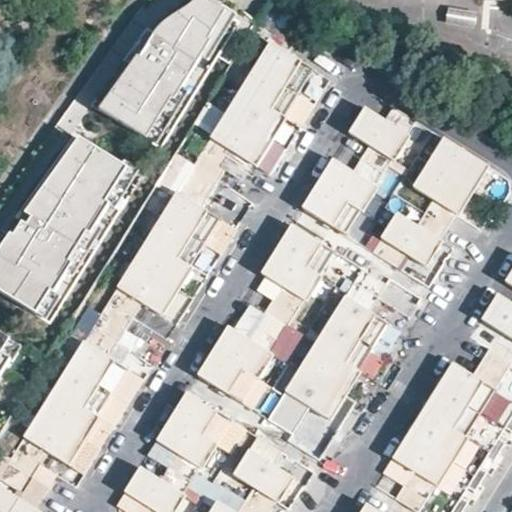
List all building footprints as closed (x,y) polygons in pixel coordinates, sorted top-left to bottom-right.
[(141,34),(91,103),(160,147),(216,57),(230,65),(255,24),(240,12),(226,0),(194,0),(177,19),(157,31),(149,39),(141,34)] [(283,26),(0,477),(0,479),(23,494),(40,467),(48,454),(67,465),(97,417),(126,370),(108,359),(133,319),(143,304),(160,315),(191,267),(220,220),(202,208),(236,154),(254,165),(284,118),(315,68),(325,53),(283,26)] [(312,195),(303,209),(345,236),(360,212),(376,186),(392,160),(408,135),(416,123),(394,109),(386,122),(366,110),(360,118),(350,134),(370,147),(354,172),(333,160),(331,164),(312,195)] [(287,120),(284,118),(254,165),(257,167),(287,120)] [(408,135),(392,160),(396,162),(411,138),(408,135)] [(0,237),(0,295),(49,326),(138,181),(70,139),(0,237)] [(398,215),(373,253),(398,269),(406,255),(424,266),(440,241),(456,215),(486,167),(444,140),(414,188),(434,201),(417,227),(398,215)] [(486,167),(456,215),(460,217),(490,169),(486,167)] [(376,186),(360,212),(364,214),(379,189),(376,186)] [(203,369),(199,377),(241,402),(256,379),(272,354),(304,301),(320,276),(335,252),(293,226),(288,233),(265,269),(262,274),(283,287),(249,340),(229,328),(227,331),(203,369)] [(440,241),(424,266),(428,268),(443,243),(440,241)] [(191,267),(160,315),(164,317),(194,269),(191,267)] [(363,270),(269,420),(293,436),(310,408),(328,419),(358,371),(388,324),(370,313),(387,286),(363,270)] [(511,305),(498,297),(483,321),(511,339),(511,273),(506,282),(511,285),(511,305)] [(320,276),(304,301),(308,303),(324,278),(320,276)] [(0,379),(10,362),(14,364),(22,351),(0,337),(0,379)] [(402,450),(395,461),(413,472),(396,500),(415,511),(463,511),(465,509),(470,502),(463,497),(468,489),(475,493),(483,481),(488,472),(482,468),(487,460),(493,464),(501,451),(506,442),(500,438),(505,429),(511,434),(511,433),(511,363),(490,350),(473,377),(455,365),(449,375),(430,404),(417,426),(402,450)] [(272,354),(256,379),(259,381),(275,356),(272,354)] [(358,371),(328,419),(332,421),(362,374),(358,371)] [(134,480),(126,493),(145,505),(140,511),(173,511),(184,495),(200,468),(216,444),(231,420),(188,394),(185,398),(162,435),(158,441),(178,454),(161,481),(142,468),(134,480)] [(97,417),(67,465),(70,467),(101,418),(97,417)] [(233,511),(218,502),(211,511),(270,511),(276,503),(292,478),(274,466),(283,453),(258,438),(234,476),(254,489),(239,511),(233,511)] [(216,444),(200,468),(203,470),(219,445),(216,444)] [(292,478),(276,503),(279,505),(286,494),(295,479),(292,478)] [(38,511),(0,487),(0,511),(38,511)] [(184,495),(173,511),(177,511),(187,497),(184,495)]
